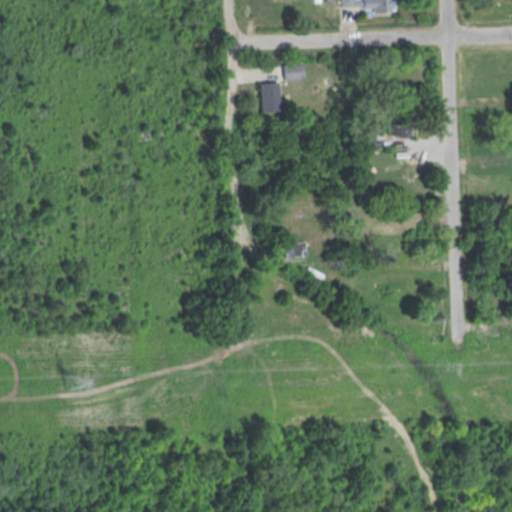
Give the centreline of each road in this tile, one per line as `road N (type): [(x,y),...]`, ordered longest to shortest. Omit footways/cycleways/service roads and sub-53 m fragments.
road 1 (residential): [(443,0),(456,342)]
road 2 (residential): [(225,0),(224,140),(237,316)]
road 3 (residential): [(511,34),(227,44)]
